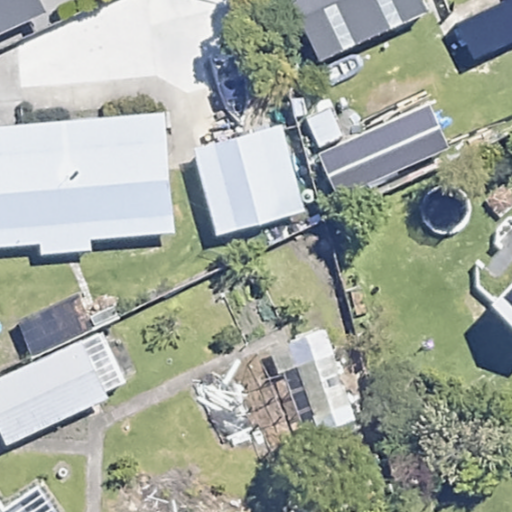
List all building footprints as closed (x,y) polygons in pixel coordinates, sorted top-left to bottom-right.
[(0,0),(0,31),(41,13),(35,0),(0,0)] [(150,122),(0,123),(0,249),(152,248),(150,122)] [(267,123),(212,131),(226,224),(280,216),(267,123)] [(212,131),(177,136),(191,229),(226,224),(212,131)] [(511,267),(472,303),(511,348),(511,267)] [(353,423),(324,327),(262,345),(275,389),(298,382),(314,434),(353,423)] [(126,385),(99,329),(0,377),(0,428),(7,443),(126,385)]
